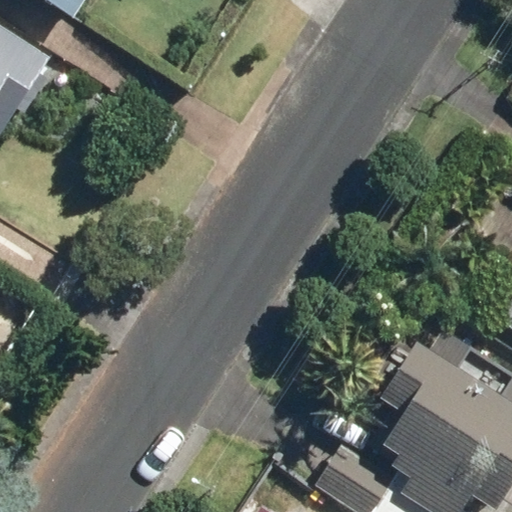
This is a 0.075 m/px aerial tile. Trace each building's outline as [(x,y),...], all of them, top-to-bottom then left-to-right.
[(46,0),(75,20),(88,0),(46,0)] [(0,147),(60,59),(0,19),(0,147)] [(511,302),(499,324),(511,332),(511,302)] [(511,364),(449,324),(435,346),(423,339),(389,392),(408,404),(379,449),(404,465),(391,485),(433,511),(467,511),(478,496),(503,511),(504,511),(511,499),(511,364)] [(368,511),(393,475),(340,439),(314,477),(364,511),(368,511)]
